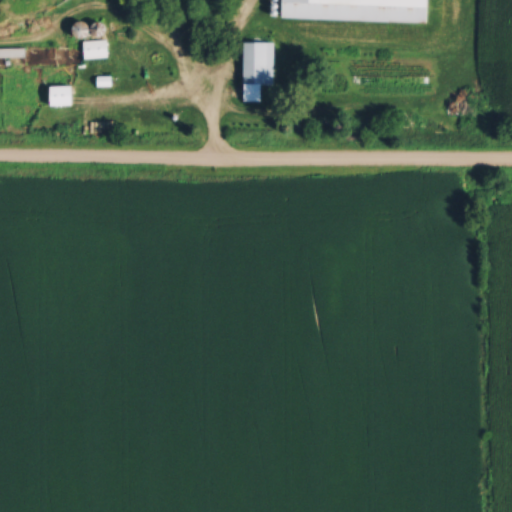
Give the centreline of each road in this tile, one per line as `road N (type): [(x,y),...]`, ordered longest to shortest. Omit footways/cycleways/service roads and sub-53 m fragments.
road 1 (residential): [(0,158),(511,160)]
road 2 (residential): [(0,40),(39,34),(91,5),(119,13),(172,54),(203,100),(213,160)]
